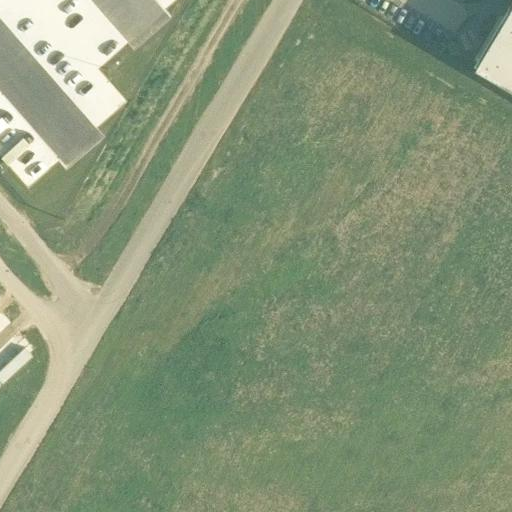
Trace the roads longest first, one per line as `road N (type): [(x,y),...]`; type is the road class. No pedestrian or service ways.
road 1 (unclassified): [(77,355),(288,0)]
road 2 (unclassified): [(0,483),(77,355)]
